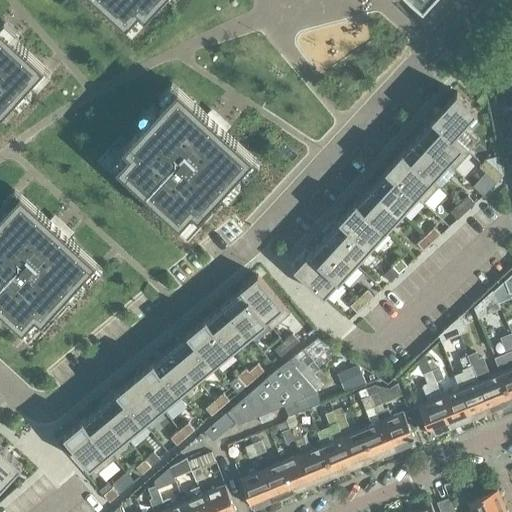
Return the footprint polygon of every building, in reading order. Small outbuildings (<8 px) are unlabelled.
[(105,0),(127,20),(140,6),(146,12),(157,0),(105,0)] [(0,115),(45,66),(17,40),(18,38),(13,34),(12,35),(3,27),(4,26),(0,21),(0,115)] [(179,87),(124,147),(129,152),(130,153),(117,166),(180,224),(193,210),(199,216),(219,194),(254,156),(226,130),(227,129),(222,124),(221,126),(212,118),(213,116),(208,112),(207,113),(179,87)] [(477,110),(457,91),(433,117),(454,136),(477,110)] [(504,92),(495,94),(497,106),(507,104),(504,92)] [(509,112),(499,114),(501,126),(511,124),(509,112)] [(418,134),(448,161),(463,145),(454,136),(433,117),(418,134)] [(511,128),(511,124),(501,126),(504,137),(511,135),(511,128)] [(418,134),(402,151),(432,178),(448,161),(418,134)] [(402,151),(387,168),(417,195),(432,178),(402,151)] [(486,159),(479,166),(488,174),(495,167),(486,159)] [(495,167),(488,174),(497,182),(504,175),(495,167)] [(417,195),(387,168),(371,184),(401,212),(417,195)] [(356,201),(386,229),(401,212),(371,184),(356,201)] [(42,322),(97,262),(69,236),(70,235),(65,231),(63,232),(54,224),(56,222),(51,218),(50,219),(21,193),(0,216),(0,309),(23,330),(36,317),(42,322)] [(468,195),(459,203),(466,211),(475,203),(468,195)] [(386,229),(356,201),(340,218),(370,246),(386,229)] [(459,203),(451,212),(457,219),(466,211),(459,203)] [(325,235),(355,263),(370,246),(340,218),(325,235)] [(434,227),(426,235),(432,242),(441,234),(434,227)] [(325,235),(310,252),(340,279),(355,263),(325,235)] [(426,235),(417,243),(424,250),(432,242),(426,235)] [(294,269),(324,296),(340,279),(310,252),(294,269)] [(401,258),(392,266),(399,273),(408,265),(401,258)] [(392,266),(384,274),(390,281),(399,273),(392,266)] [(511,273),(494,290),(499,303),(511,298),(511,293),(511,292),(511,291),(511,273)] [(240,289),(266,320),(284,306),(258,274),(240,289)] [(249,335),(266,320),(240,289),(223,303),(249,335)] [(367,289),(359,297),(366,304),(374,296),(367,289)] [(499,303),(494,290),(475,307),(480,318),(501,309),(499,303)] [(359,297),(350,305),(357,312),(366,304),(359,297)] [(223,303),(205,318),(231,349),(249,335),(223,303)] [(454,320),(460,334),(469,331),(461,313),(454,320)] [(214,364),(231,349),(205,318),(188,332),(214,364)] [(460,334),(454,320),(443,330),(447,340),(460,334)] [(188,332),(170,347),(196,378),(214,364),(188,332)] [(293,333),(284,341),(290,348),(299,341),(293,333)] [(495,356),(501,372),(511,398),(511,336),(504,340),(509,351),(495,356)] [(284,341),(275,348),(281,356),(290,348),(284,341)] [(178,393),(196,378),(170,347),(152,362),(178,393)] [(487,391),(494,408),(511,400),(511,398),(501,372),(491,376),(485,361),(481,362),(476,351),(468,355),(484,392),(487,391)] [(239,400),(205,430),(213,439),(236,419),(239,422),(287,404),(317,392),(319,392),(297,365),(302,361),(295,354),(239,400)] [(465,368),(464,369),(465,372),(456,376),(461,389),(472,417),(494,408),(487,391),(484,392),(468,355),(461,358),(465,368)] [(428,360),(426,356),(418,362),(427,383),(421,385),(428,402),(419,406),(430,434),(450,426),(444,408),(447,407),(443,396),(437,381),(428,360)] [(432,358),(428,360),(437,381),(445,378),(440,365),(432,358)] [(152,362),(135,376),(161,408),(178,393),(152,362)] [(258,362),(249,370),(255,377),(264,370),(258,362)] [(382,378),(358,362),(339,369),(348,391),(382,378)] [(249,370),(239,377),(246,385),(255,377),(249,370)] [(143,422),(161,408),(135,376),(117,391),(143,422)] [(383,403),(375,384),(368,386),(376,406),(383,403)] [(362,429),(374,457),(398,447),(392,434),(388,436),(381,421),(378,411),(376,406),(368,386),(358,390),(373,424),(362,429)] [(444,408),(450,426),(472,417),(461,389),(443,396),(447,407),(444,408)] [(117,391),(100,405),(126,437),(143,422),(117,391)] [(223,392),(214,399),(221,407),(230,399),(223,392)] [(317,392),(287,404),(291,415),(323,402),(319,392),(317,392)] [(214,399),(205,407),(211,415),(221,407),(214,399)] [(82,420),(108,451),(126,437),(100,405),(82,420)] [(346,452),(352,466),(374,457),(362,429),(351,433),(345,417),(340,405),(333,408),(338,420),(345,436),(351,451),(346,452)] [(378,411),(381,421),(388,436),(392,434),(398,447),(416,440),(404,412),(393,416),(389,406),(378,411)] [(333,408),(331,409),(324,412),(329,424),(338,420),(333,408)] [(64,434),(90,466),(108,451),(82,420),(64,434)] [(294,438),(289,427),(286,420),(278,423),(285,442),(294,438)] [(188,421),(179,429),(186,436),(195,429),(188,421)] [(310,468),(315,481),(334,473),(323,444),(311,449),(306,437),(303,438),(297,424),(289,427),(294,438),(300,454),(307,469),(310,468)] [(179,429),(170,437),(177,444),(186,436),(179,429)] [(345,436),(323,444),(334,473),(352,466),(346,452),(351,451),(345,436)] [(260,438),(253,441),(258,454),(265,450),(260,438)] [(250,457),(258,454),(253,441),(245,445),(250,457)] [(0,487),(22,463),(6,448),(0,453),(0,487)] [(154,451),(145,459),(151,466),(160,458),(154,451)] [(193,469),(198,481),(205,478),(201,468),(203,467),(217,461),(213,451),(189,461),(193,469)] [(307,469),(300,454),(282,461),(294,489),(315,481),(310,468),(307,469)] [(187,456),(171,466),(175,477),(184,473),(193,469),(189,461),(187,456)] [(145,459),(136,467),(142,474),(151,466),(145,459)] [(282,461),(264,468),(270,484),(266,485),(271,499),(294,489),(282,461)] [(155,485),(157,489),(177,481),(175,477),(171,466),(170,466),(165,470),(153,480),(155,485)] [(270,484),(264,468),(241,478),(252,506),(271,499),(266,485),(270,484)] [(127,474),(118,482),(125,489),(134,482),(127,474)] [(212,507),(213,511),(237,511),(238,511),(227,484),(201,494),(207,509),(212,507)] [(166,511),(162,500),(157,489),(155,485),(147,488),(151,498),(148,499),(153,511),(166,511)] [(183,502),(187,511),(213,511),(212,507),(207,509),(201,494),(198,486),(190,489),(193,498),(183,502)] [(454,511),(449,498),(437,502),(441,511),(502,511),(506,510),(498,490),(497,489),(467,501),(471,509),(463,511),(454,511)] [(187,511),(183,502),(174,506),(171,496),(162,500),(166,511),(187,511)]
